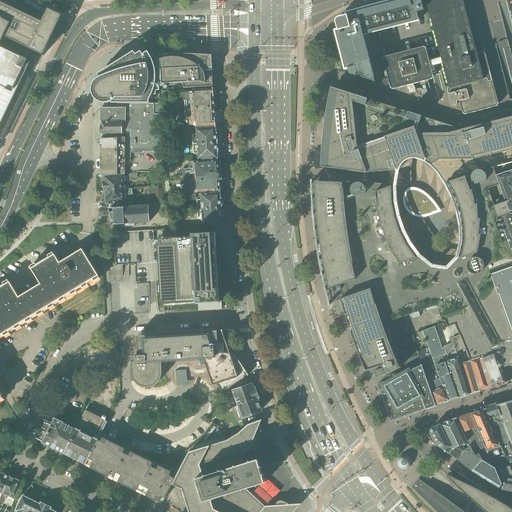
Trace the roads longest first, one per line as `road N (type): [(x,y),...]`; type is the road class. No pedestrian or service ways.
road 1 (secondary): [(377,479),(333,395),(290,283),(278,190),(276,19)]
road 2 (secondary): [(254,82),(257,191),(280,317),(325,437),(357,492)]
road 3 (unclassified): [(251,316),(84,332),(65,347),(12,453)]
road 4 (unclassified): [(230,95),(251,316)]
road 5 (secondary): [(94,15),(68,48),(0,190)]
road 6 (secondary): [(255,1),(94,15)]
road 7 (secondary): [(103,36),(255,23)]
road 8 (secondary): [(36,155),(79,64),(103,36)]
road 9 (unclassified): [(127,511),(12,453)]
road 10 (unclassified): [(251,316),(281,437)]
